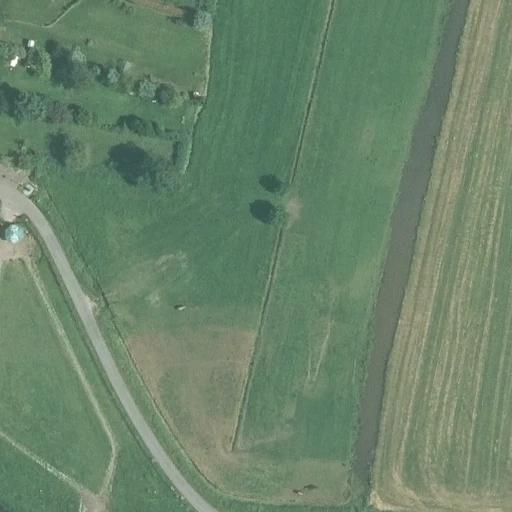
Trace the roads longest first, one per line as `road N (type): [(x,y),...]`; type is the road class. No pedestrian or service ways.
road 1 (unclassified): [(208,511),(136,421),(34,212),(0,191)]
road 2 (track): [(323,197),(286,205),(88,323)]
